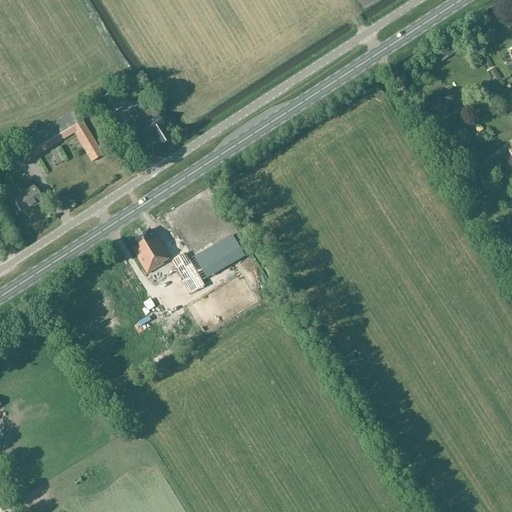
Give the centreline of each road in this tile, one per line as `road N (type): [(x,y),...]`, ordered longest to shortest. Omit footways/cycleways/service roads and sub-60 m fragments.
road 1 (primary): [(0,298),(462,0)]
road 2 (unclassified): [(0,269),(419,0)]
